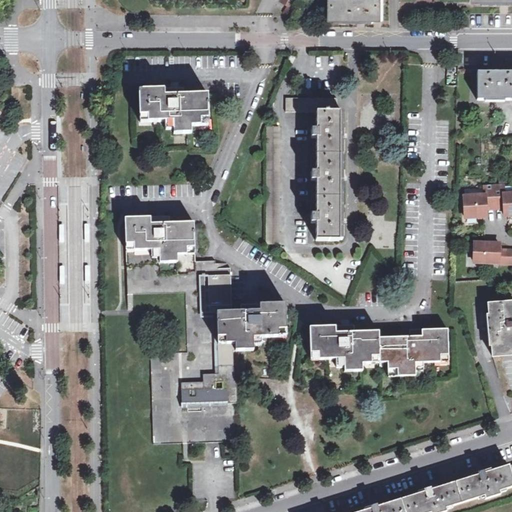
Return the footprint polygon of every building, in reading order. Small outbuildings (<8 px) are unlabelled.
[(382,0),(329,0),(330,20),(382,21),(382,0)] [(290,15),(295,7),(289,4),(286,10),(285,9),(284,12),(290,15)] [(446,65),(446,78),(446,85),(457,85),(457,68),(457,65),(446,65)] [(476,98),(511,98),(511,71),(477,71),(476,98)] [(210,95),(186,95),(177,96),(167,96),(167,90),(140,91),(141,96),(141,124),(168,123),(168,131),(176,131),(176,136),(196,135),(195,126),(210,126),(210,95)] [(287,110),(309,110),(309,97),(287,97),(287,110)] [(317,110),(317,97),(309,97),(309,110),(317,110)] [(337,97),(317,97),(317,110),(317,128),(312,128),(312,137),(317,137),(316,172),(311,172),(311,180),(316,180),(315,213),(310,213),(310,222),(315,222),(315,239),(339,240),(341,111),(337,111),(337,97)] [(266,242),(280,242),(281,124),(267,124),(266,242)] [(502,184),(493,185),(494,208),(503,208),(503,216),(511,215),(511,193),(503,194),(502,184)] [(493,185),(484,185),(485,195),(464,196),(465,218),(487,217),(486,209),(494,208),(493,185)] [(151,220),(126,221),(127,252),(127,297),(188,295),(188,356),(153,357),(154,446),(222,446),(237,446),(236,357),(255,357),(255,351),(264,351),(264,343),(289,343),(289,310),(263,311),(263,318),(242,318),(235,319),(233,274),(218,274),(218,267),(218,264),(197,265),(196,225),(171,225),(151,225),(151,220)] [(499,243),(474,244),(475,263),(511,262),(511,249),(499,250),(499,243)] [(495,355),(511,353),(511,309),(510,309),(509,302),(489,304),(495,355)] [(342,327),(313,327),(313,358),(337,358),(337,365),(346,365),(346,370),(363,370),(363,362),(382,362),(381,369),(399,369),(399,376),(416,376),(416,370),(424,370),(424,363),(449,363),(449,334),(423,333),(423,340),(415,340),(381,339),(381,333),(357,333),(342,333),(342,327)] [(0,486),(17,487),(17,455),(1,454),(2,444),(0,444),(0,486)] [(511,465),(360,511),(446,511),(447,511),(446,509),(483,498),(484,500),(500,496),(499,493),(511,488),(511,465)]
